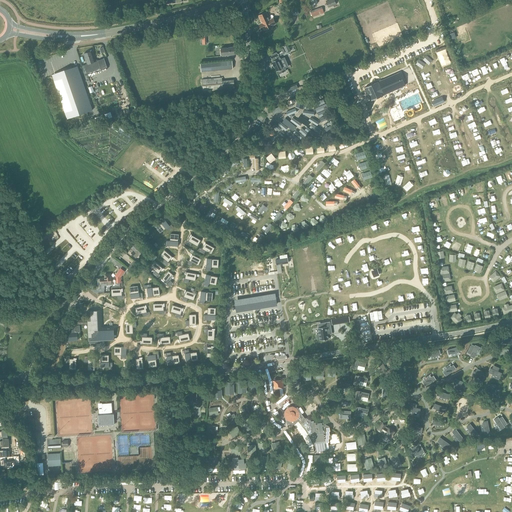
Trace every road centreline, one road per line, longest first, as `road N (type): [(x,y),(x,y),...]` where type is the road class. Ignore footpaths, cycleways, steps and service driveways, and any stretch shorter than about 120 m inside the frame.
road 1 (unclassified): [(19,380),(128,384),(511,322)]
road 2 (unclassified): [(70,304),(128,227),(246,132),(252,114),(243,0)]
road 3 (secondary): [(71,36),(144,26),(228,0)]
